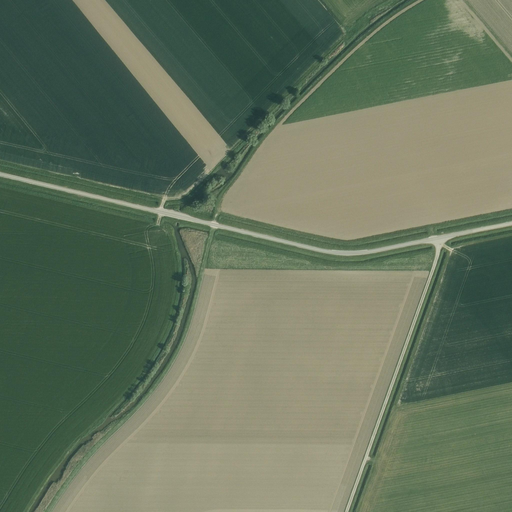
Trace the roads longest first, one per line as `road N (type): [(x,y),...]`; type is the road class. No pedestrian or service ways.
road 1 (unclassified): [(511,224),(351,254),(0,174)]
road 2 (track): [(346,511),(440,238)]
